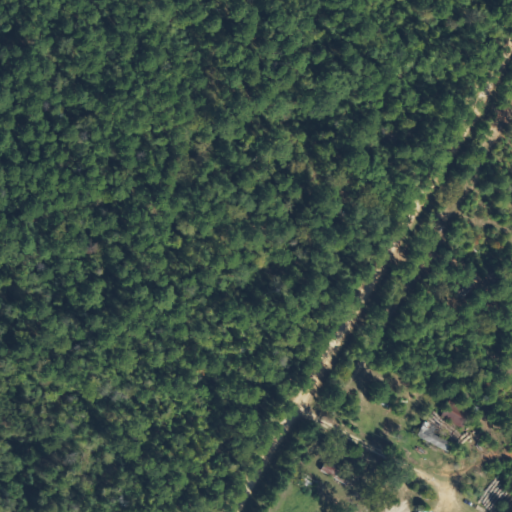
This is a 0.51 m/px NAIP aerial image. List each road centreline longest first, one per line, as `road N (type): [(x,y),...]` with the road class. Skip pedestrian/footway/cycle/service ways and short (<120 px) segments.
road 1 (residential): [(234,511),(372,289),(511,5)]
road 2 (residential): [(511,436),(268,458)]
